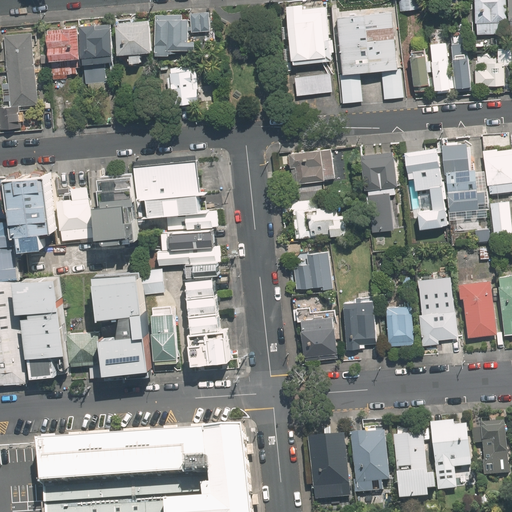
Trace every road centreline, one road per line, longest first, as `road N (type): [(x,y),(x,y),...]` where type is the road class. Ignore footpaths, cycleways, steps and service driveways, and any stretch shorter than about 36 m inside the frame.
road 1 (residential): [(272,393),(0,413)]
road 2 (residential): [(245,136),(292,134),(335,120),(511,111)]
road 3 (residential): [(272,393),(245,136)]
road 4 (residential): [(0,153),(245,136)]
road 5 (residential): [(511,383),(272,393)]
